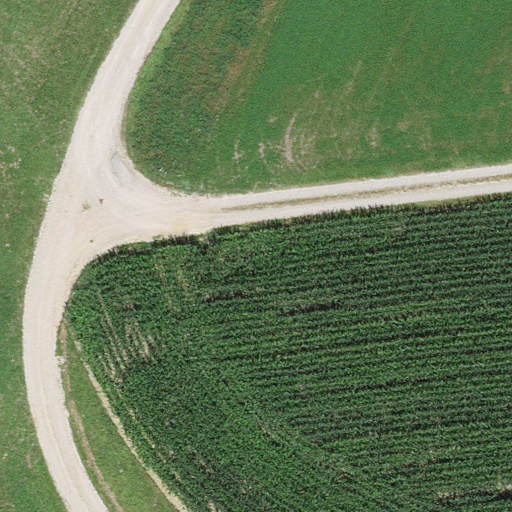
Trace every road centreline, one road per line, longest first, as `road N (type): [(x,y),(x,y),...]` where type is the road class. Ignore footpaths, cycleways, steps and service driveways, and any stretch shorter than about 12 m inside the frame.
road 1 (track): [(90,511),(51,424),(43,299),(97,119),(159,0)]
road 2 (track): [(65,215),(511,188)]
